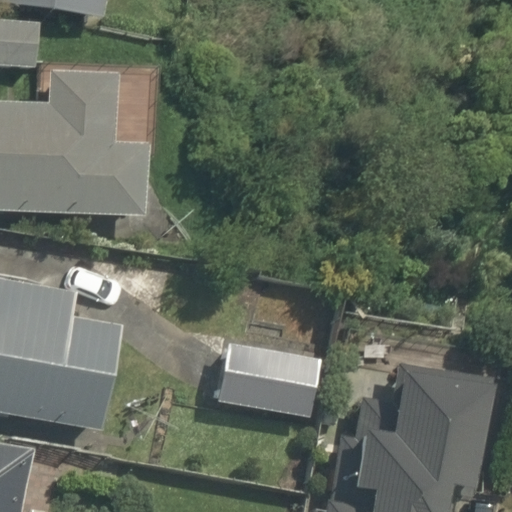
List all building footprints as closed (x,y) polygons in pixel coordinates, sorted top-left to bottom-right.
[(104,0),(0,0),(0,11),(101,26),(104,0)] [(0,72),(32,74),(36,30),(0,27),(0,72)] [(44,112),(0,110),(0,217),(141,224),(144,154),(134,153),(134,143),(110,142),(113,83),(46,81),(44,112)] [(72,302),(0,288),(0,419),(100,438),(118,336),(67,327),(72,302)] [(317,367),(226,351),(216,408),(307,424),(317,367)] [(327,510),(323,510),(322,511),(450,511),(452,502),(469,505),(488,384),(395,371),(389,408),(359,403),(353,444),(338,442),(327,510)] [(0,511),(16,511),(27,461),(0,456),(0,511)]
